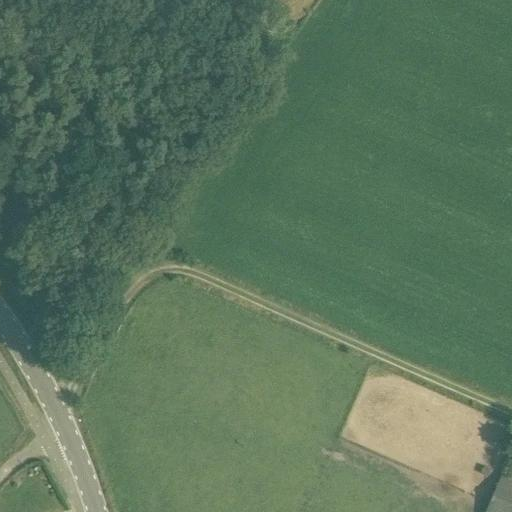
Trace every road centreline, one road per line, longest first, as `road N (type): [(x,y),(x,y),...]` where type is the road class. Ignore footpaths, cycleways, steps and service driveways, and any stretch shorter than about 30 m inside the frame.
road 1 (unknown): [(0,231),(135,264)]
road 2 (tertiary): [(67,436),(0,317)]
